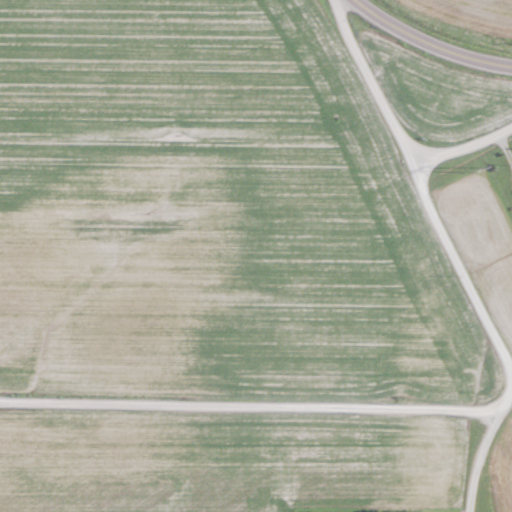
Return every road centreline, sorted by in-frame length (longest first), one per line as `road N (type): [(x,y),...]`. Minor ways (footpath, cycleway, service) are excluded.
road 1 (residential): [(0,406),(481,413),(507,404)]
road 2 (residential): [(507,404),(510,374),(495,334),(420,186),(414,157)]
road 3 (residential): [(414,157),(371,93),(336,0)]
road 4 (secondary): [(511,69),(420,40),(355,0)]
